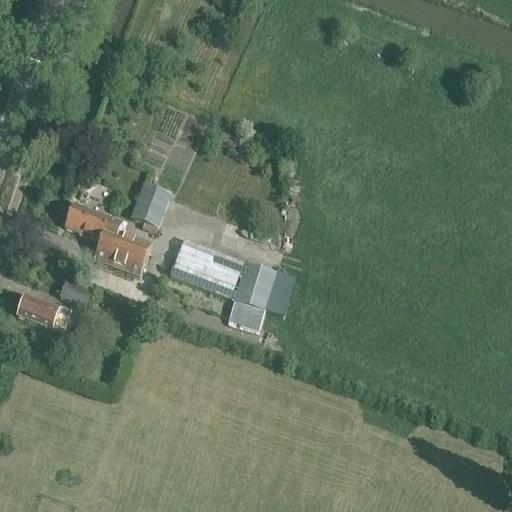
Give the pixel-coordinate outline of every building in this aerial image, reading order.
[(185,168),(207,105),(169,92),(147,154),(185,168)] [(172,200),(144,189),(132,222),(160,232),(172,200)] [(125,227),(112,222),(76,208),(67,232),(103,245),(96,263),(142,281),(155,248),(122,236),(125,227)] [(244,267),(183,242),(169,277),(231,302),(244,267)] [(246,267),(229,323),(260,333),(277,277),(246,267)] [(93,296),(66,285),(60,301),(87,311),(93,296)] [(70,314),(60,311),(27,299),(19,320),(63,336),(70,314)]
